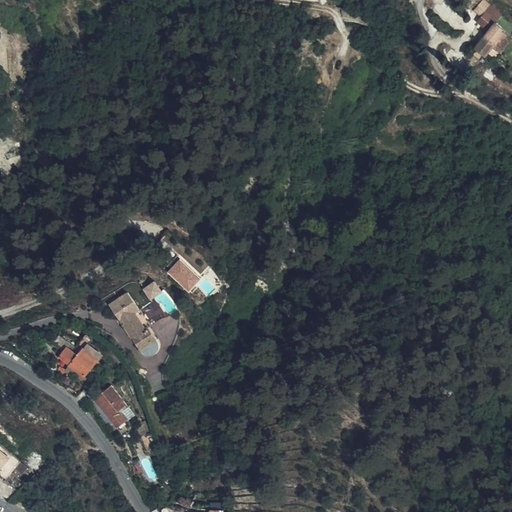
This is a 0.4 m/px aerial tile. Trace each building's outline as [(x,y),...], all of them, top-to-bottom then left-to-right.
[(489,30),(495,22),(497,21),(486,12),(478,21),(489,30)] [(486,56),(506,31),(495,22),(489,30),(475,48),(486,56)] [(482,61),(486,56),(475,48),(471,53),(482,61)] [(511,81),(493,72),(489,81),(511,92),(511,81)] [(375,85),(367,98),(374,101),(381,89),(375,85)] [(367,98),(363,104),(369,108),(374,101),(367,98)] [(369,108),(363,104),(350,125),(356,129),(369,108)] [(352,170),(352,172),(367,172),(368,159),(350,158),(349,170),(352,170)] [(337,174),(337,176),(338,185),(353,184),(352,176),(351,172),(337,174)] [(180,257),(168,272),(191,291),(203,276),(180,257)] [(156,279),(144,287),(152,298),(164,290),(156,279)] [(116,325),(113,328),(130,356),(148,345),(140,332),(136,334),(125,315),(130,312),(120,295),(100,307),(109,322),(113,320),(116,325)] [(160,320),(147,299),(141,302),(142,304),(130,312),(142,331),(160,320)] [(136,334),(140,332),(142,331),(130,312),(125,315),(136,334)] [(72,351),(66,347),(59,356),(84,376),(101,354),(81,338),(72,351)] [(70,372),(60,365),(57,370),(68,376),(70,372)] [(110,418),(113,422),(127,441),(130,442),(140,437),(133,425),(131,426),(127,421),(119,410),(126,405),(112,385),(95,398),(110,418)] [(129,408),(126,405),(119,410),(127,421),(130,419),(124,412),(129,408)] [(148,423),(148,422),(142,425),(146,435),(152,432),(148,423)] [(0,476),(18,491),(49,462),(32,447),(21,460),(0,443),(0,476)]
